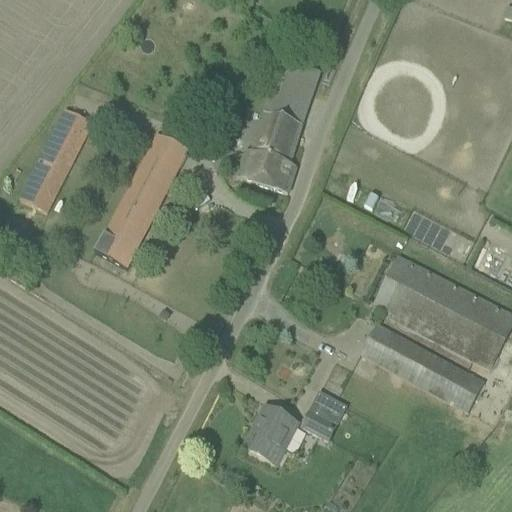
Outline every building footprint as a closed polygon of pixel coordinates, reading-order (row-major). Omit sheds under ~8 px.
[(287,198),(295,171),(289,169),(290,166),(298,139),(301,128),(319,77),(283,66),(252,154),(246,152),(237,182),(287,198)] [(224,72),(188,104),(200,117),(235,85),(224,72)] [(94,129),(66,115),(19,204),(47,219),(94,129)] [(156,139),(95,256),(126,273),(188,156),(156,139)] [(11,240),(5,252),(24,261),(30,250),(11,240)] [(511,320),(397,262),(373,309),(389,318),(387,323),(487,374),(511,325),(511,320)] [(361,360),(466,416),(482,386),(377,330),(361,360)] [(328,448),(348,411),(321,397),(301,433),(328,448)] [(242,454),(260,463),(275,471),(297,429),(264,412),(242,454)]
